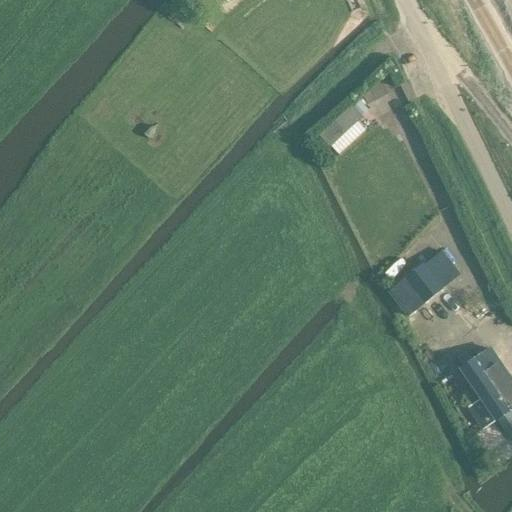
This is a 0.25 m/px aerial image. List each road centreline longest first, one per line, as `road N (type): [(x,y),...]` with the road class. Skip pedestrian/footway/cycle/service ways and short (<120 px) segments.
road 1 (track): [(429,37),(359,75),(294,140),(357,295),(469,511)]
road 2 (tertiary): [(511,208),(409,0)]
